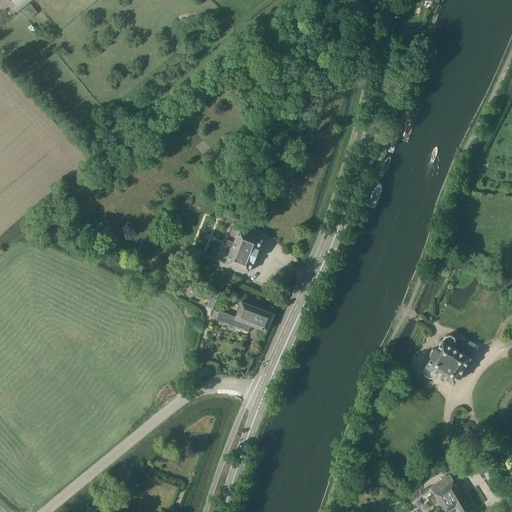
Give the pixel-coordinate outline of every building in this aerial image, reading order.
[(12,0),(20,9),(32,0),(12,0)] [(250,271),(255,258),(263,238),(239,229),(234,242),(228,240),(226,245),(232,247),(226,263),(250,271)] [(193,293),(209,300),(207,306),(213,308),(220,292),(197,282),(193,293)] [(251,324),(265,330),(268,331),(275,313),(242,301),(236,317),(220,310),(217,319),(249,331),(251,324)] [(438,373),(454,383),(470,357),(453,346),(456,342),(455,337),(450,334),(445,335),(443,340),(442,339),(437,348),(433,348),(430,352),(431,357),(426,365),(427,365),(423,370),(425,374),(429,377),(434,377),(435,374),(437,375),(438,373)] [(493,466),(483,472),(492,487),(502,481),(493,466)] [(458,511),(472,511),(473,511),(451,474),(430,486),(445,511),(456,506),(458,511)]
